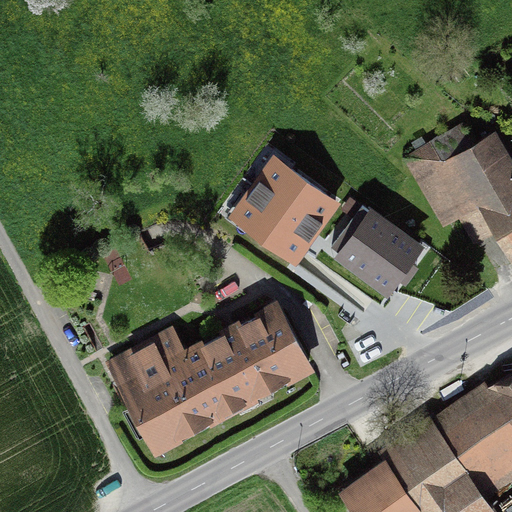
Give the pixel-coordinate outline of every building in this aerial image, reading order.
[(511,174),(488,134),(473,143),(463,126),(405,159),(416,178),(433,167),(461,214),(458,216),(473,242),(492,231),(508,257),(511,254),(511,174)] [(320,206),(330,213),(345,193),(282,147),(244,196),(259,207),(244,226),(285,255),(320,206)] [(414,246),(360,206),(354,214),(361,220),(338,252),(385,286),(414,246)] [(307,364),(276,306),(183,356),(172,334),(109,367),(152,446),(251,393),(248,386),(280,369),(284,376),(307,364)] [(436,428),(437,431),(481,493),(511,471),(511,378),(488,391),(492,398),(442,433),(438,427),(436,428)] [(482,511),(491,506),(481,493),(437,431),(387,466),(387,465),(343,497),(353,511),(482,511)]
